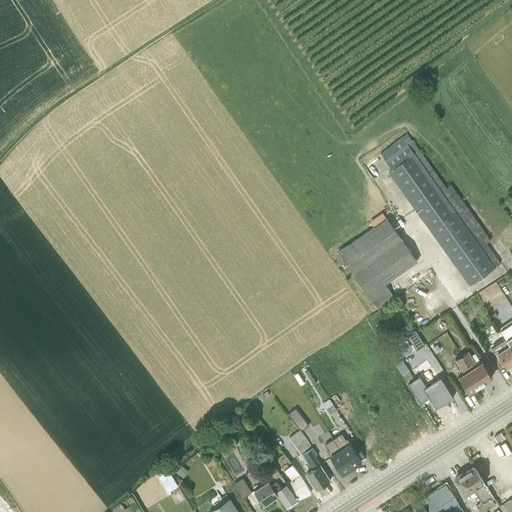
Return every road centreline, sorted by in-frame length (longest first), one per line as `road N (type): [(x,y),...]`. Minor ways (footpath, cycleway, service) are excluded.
road 1 (track): [(218,0),(89,82),(0,160)]
road 2 (primary): [(358,498),(511,399)]
